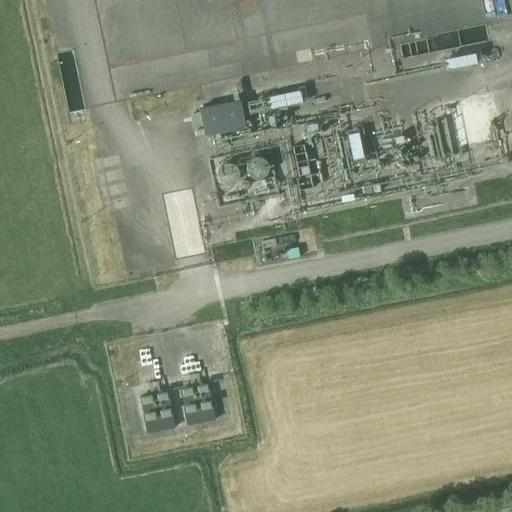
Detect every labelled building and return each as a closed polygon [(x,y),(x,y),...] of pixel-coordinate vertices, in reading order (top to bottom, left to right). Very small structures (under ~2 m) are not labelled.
[(455,65),(485,61),(483,43),(453,47),(455,65)] [(71,101),(81,100),(81,93),(83,93),(81,60),(69,61),(71,101)] [(308,88),(277,95),(279,106),(311,99),(308,88)] [(246,127),(240,100),(198,109),(199,111),(189,113),(193,130),(203,128),(204,136),(246,127)] [(247,162),(246,167),(247,173),(251,177),(257,178),(262,177),(266,173),(268,167),(266,162),(262,158),(257,156),(251,158),(247,162)] [(218,168),(216,173),(218,179),(222,183),(227,184),(233,183),(237,179),(238,173),(237,168),(233,164),(227,162),(222,164),(218,168)] [(208,251),(196,187),(168,192),(180,256),(208,251)] [(215,420),(207,383),(180,388),(187,425),(215,420)] [(175,427),(167,390),(139,396),(147,433),(175,427)]
